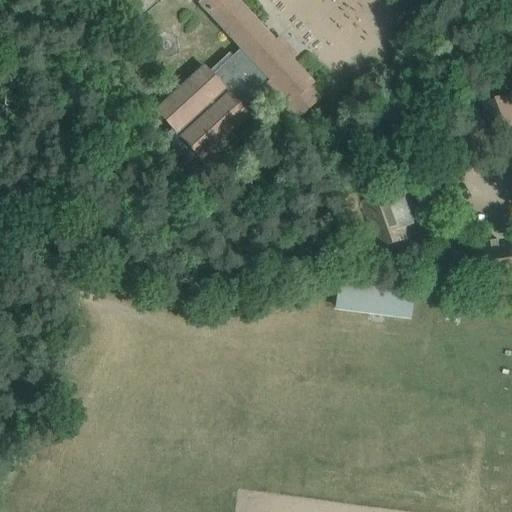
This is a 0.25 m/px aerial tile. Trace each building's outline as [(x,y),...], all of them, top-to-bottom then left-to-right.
[(312,83),(236,0),(194,0),(197,4),(199,2),(242,48),(233,57),(230,53),(209,72),(204,67),(156,111),(173,129),(164,137),(189,165),(198,157),(200,159),(248,115),(244,110),(264,91),(293,123),(319,99),(309,87),(312,83)] [(489,121),(495,134),(511,126),(511,93),(480,106),(486,122),(489,121)] [(378,250),(412,238),(408,226),(415,223),(413,218),(414,217),(416,214),(417,211),(416,207),(413,205),(410,204),(408,205),(406,199),(399,202),(395,190),(361,202),(378,250)] [(511,240),(483,244),(488,278),(511,274),(511,240)] [(339,284),(336,312),(410,322),(414,293),(339,284)]
